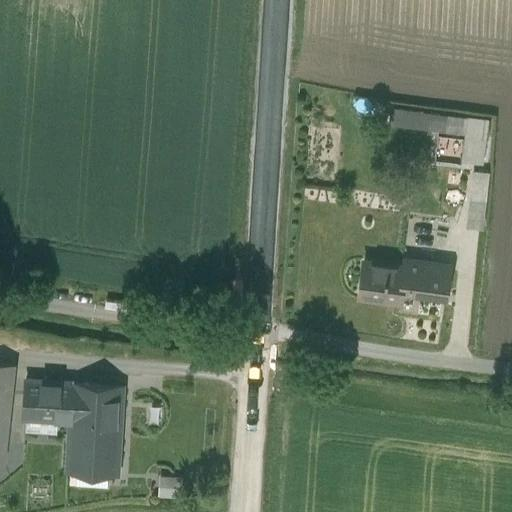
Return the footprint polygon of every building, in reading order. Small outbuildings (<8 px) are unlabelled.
[(485,138),(464,135),(461,157),(483,159),(485,138)] [(472,166),(464,222),(482,225),(490,168),(472,166)] [(417,265),(364,257),(359,290),(400,296),(401,285),(445,290),(449,262),(418,258),(417,265)] [(14,359),(0,357),(0,458),(3,459),(14,359)] [(75,380),(24,375),(20,408),(72,413),(75,380)] [(121,385),(75,380),(72,413),(66,463),(112,468),(121,385)]
